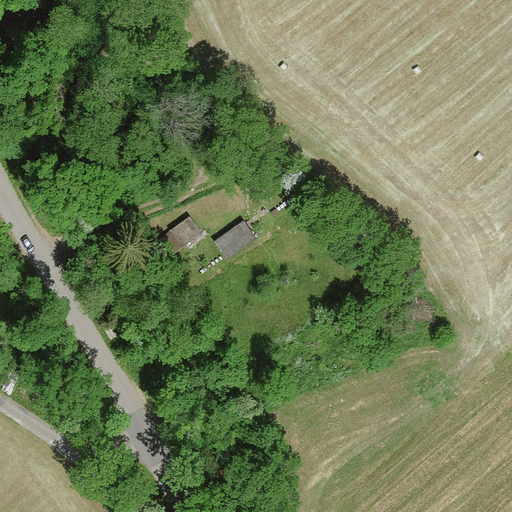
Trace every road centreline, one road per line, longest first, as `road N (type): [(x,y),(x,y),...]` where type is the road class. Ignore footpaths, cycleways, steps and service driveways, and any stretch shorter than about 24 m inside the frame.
road 1 (tertiary): [(0,183),(146,440)]
road 2 (residential): [(146,440),(85,455),(0,406)]
